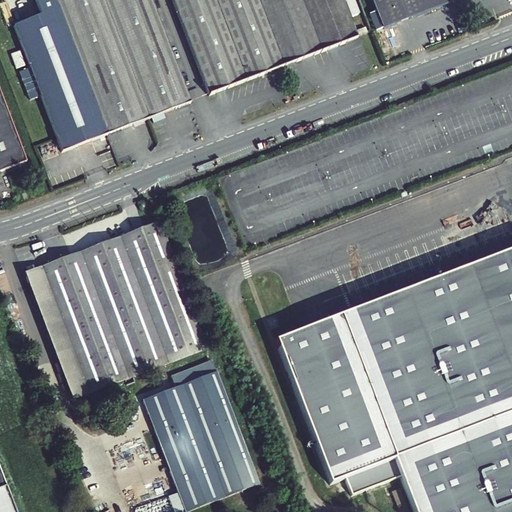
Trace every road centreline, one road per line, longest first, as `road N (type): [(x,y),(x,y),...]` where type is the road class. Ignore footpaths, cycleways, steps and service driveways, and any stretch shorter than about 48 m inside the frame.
road 1 (residential): [(511,36),(0,231)]
road 2 (unknown): [(8,260),(129,216),(120,187)]
road 3 (unknown): [(222,147),(166,0)]
